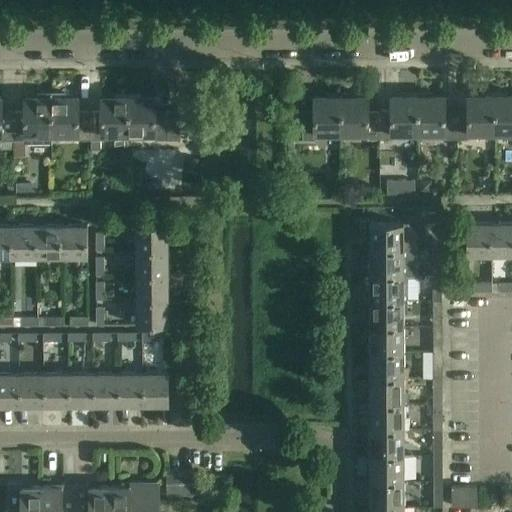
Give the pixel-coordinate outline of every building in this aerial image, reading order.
[(511,94),(494,95),(494,134),(511,133),(511,94)] [(316,134),(341,134),(341,95),(315,96),(315,110),(303,110),(303,139),(316,138),(316,134)] [(341,95),(341,134),(369,134),(369,138),(380,138),(380,109),(369,109),(369,95),(341,95)] [(380,109),(380,138),(393,138),(393,134),(418,134),(418,95),(392,95),(392,109),(380,109)] [(418,95),(418,134),(445,134),(445,138),(456,138),(456,109),(446,109),(446,95),(418,95)] [(456,109),(456,138),(469,138),(469,134),(494,134),(494,95),(468,95),(468,109),(456,109)] [(3,97),(0,96),(0,135),(2,136),(2,140),(13,140),(13,111),(3,111),(3,97)] [(13,140),(13,148),(14,148),(14,140),(27,140),(27,142),(51,142),(51,136),(52,136),(52,96),(25,96),(25,111),(13,111),(13,140)] [(52,96),(52,136),(78,135),(78,139),(89,139),(89,110),(79,110),(79,96),(52,96)] [(89,110),(89,139),(91,139),(91,150),(101,149),(102,139),(103,139),(103,135),(129,135),(128,96),(102,96),(102,110),(89,110)] [(128,96),(129,135),(155,135),(155,139),(181,139),(181,110),(156,110),(156,96),(128,96)] [(27,177),(15,177),(15,192),(28,191),(27,177)] [(157,178),(146,178),(146,188),(158,187),(157,178)] [(415,179),(386,179),(386,194),(415,194),(415,179)] [(431,179),(418,179),(419,192),(431,191),(431,179)] [(102,181),(99,184),(99,189),(102,192),(106,191),(109,188),(109,184),(106,181),(102,181)] [(369,248),(404,248),(418,249),(418,234),(409,222),(404,222),(369,222),(369,248)] [(433,222),(433,248),(442,248),(442,222),(433,222)] [(467,222),(467,253),(492,253),(492,222),(467,222)] [(511,222),(494,222),(492,222),(492,253),(495,253),(511,252),(511,222)] [(0,223),(0,255),(14,255),(13,224),(0,223)] [(168,223),(136,223),(136,243),(136,246),(136,249),(169,248),(169,246),(169,241),(168,223)] [(13,224),(14,255),(38,255),(38,224),(13,224)] [(38,224),(38,255),(63,255),(63,224),(38,224)] [(63,224),(63,255),(88,254),(88,224),(63,224)] [(97,231),(97,249),(105,249),(105,231),(97,231)] [(169,248),(136,249),(136,268),(136,271),(136,274),(169,274),(169,271),(169,268),(169,248)] [(369,248),(369,274),(404,274),(404,248),(369,248)] [(433,248),(433,273),(442,273),(442,248),(433,248)] [(433,273),(433,299),(442,299),(442,273),(433,273)] [(169,274),(136,274),(136,299),(169,298),(169,274)] [(369,274),(369,299),(404,299),(404,274),(369,274)] [(97,280),(97,299),(105,299),(105,280),(97,280)] [(511,281),(499,282),(499,290),(511,290),(511,281)] [(474,282),(474,290),(492,290),(492,282),(474,282)] [(136,299),(136,324),(169,324),(169,298),(136,299)] [(369,299),(369,325),(404,325),(404,299),(369,299)] [(433,299),(433,325),(442,325),(442,299),(433,299)] [(105,306),(97,306),(97,324),(105,324),(105,306)] [(0,316),(0,324),(13,324),(13,316),(4,316),(0,316)] [(21,316),(13,316),(13,324),(15,324),(21,324),(38,325),(38,316),(21,316)] [(46,316),(45,316),(45,324),(46,324),(54,324),(58,324),(63,324),(63,316),(46,316)] [(71,316),(71,324),(89,324),(89,316),(71,316)] [(369,325),(370,350),(405,350),(404,325),(369,325)] [(433,325),(433,350),(442,350),(442,325),(433,325)] [(137,331),(118,331),(118,340),(137,340),(137,331)] [(161,339),(161,331),(143,331),(143,339),(161,339)] [(13,332),(0,332),(0,340),(13,341),(13,332)] [(37,332),(19,332),(19,341),(38,341),(37,332)] [(44,332),(44,340),(62,340),(62,332),(44,332)] [(87,332),(69,332),(69,340),(87,340),(87,332)] [(112,332),(93,332),(93,340),(112,340),(112,332)] [(370,350),(370,377),(405,377),(405,376),(409,376),(409,366),(405,366),(405,350),(370,350)] [(433,350),(434,377),(442,377),(442,350),(433,350)] [(112,371),(93,372),(94,403),(115,403),(117,403),(117,371),(114,371),(112,371)] [(140,371),(117,371),(117,403),(141,402),(143,403),(143,398),(143,371),(140,371)] [(170,371),(143,371),(143,398),(143,403),(143,402),(169,402),(170,371)] [(15,372),(0,372),(0,403),(14,403),(16,403),(19,403),(19,372),(16,372),(15,372)] [(40,372),(19,372),(19,403),(40,403),(44,403),(44,372),(42,372),(40,372)] [(63,372),(44,372),(44,403),(64,403),(66,403),(69,403),(69,372),(65,372),(63,372)] [(87,372),(69,372),(69,403),(85,403),(88,403),(94,403),(93,372),(88,372),(87,372)] [(405,377),(370,377),(370,402),(405,402),(410,402),(410,392),(405,392),(405,377)] [(434,377),(434,402),(443,402),(442,377),(434,377)] [(370,428),(405,428),(410,428),(410,416),(405,416),(405,402),(370,402),(370,428)] [(434,402),(434,428),(443,428),(443,402),(434,402)] [(370,428),(370,454),(405,454),(405,428),(370,428)] [(434,428),(434,454),(443,454),(443,428),(434,428)] [(108,451),(99,451),(99,459),(108,460),(108,451)] [(405,454),(370,454),(370,479),(370,480),(405,480),(405,479),(405,454)] [(434,454),(434,479),(443,479),(443,454),(434,454)] [(168,469),(168,495),(194,495),(194,468),(168,469)] [(434,500),(443,500),(443,479),(434,479),(434,500)] [(405,480),(370,480),(370,504),(370,505),(405,505),(405,504),(405,502),(405,480)] [(61,486),(42,486),(42,511),(75,511),(76,482),(61,483),(61,486)] [(76,482),(75,511),(109,511),(109,486),(90,486),(90,482),(76,482)] [(130,485),(109,486),(109,511),(159,511),(159,482),(130,482),(130,485)] [(21,483),(7,483),(7,487),(7,499),(6,511),(42,511),(42,486),(41,486),(21,486),(21,483)] [(452,485),(452,504),(477,504),(477,485),(452,485)]
